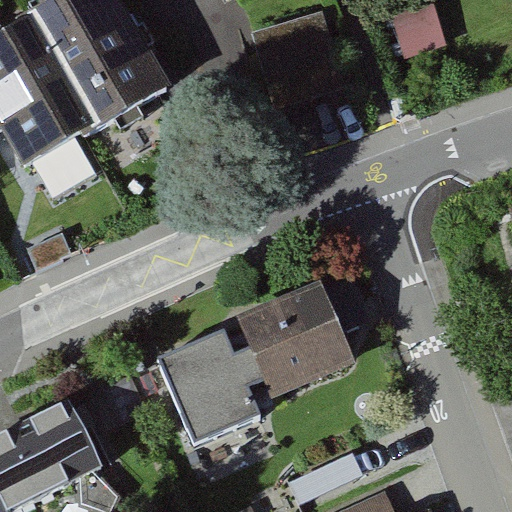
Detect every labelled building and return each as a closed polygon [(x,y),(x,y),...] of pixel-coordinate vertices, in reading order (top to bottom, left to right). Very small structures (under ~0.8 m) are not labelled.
[(124,0),(97,0),(52,25),(115,137),(181,100),(124,0)] [(220,0),(227,11),(244,0),(220,0)] [(438,4),(396,18),(415,73),(457,59),(438,4)] [(327,14),(257,36),(282,110),(351,87),(327,14)] [(42,31),(0,54),(0,119),(34,181),(104,142),(42,31)] [(323,293),(240,328),(272,404),(355,368),(323,293)] [(259,422),(224,340),(163,366),(196,448),(259,422)] [(81,404),(0,442),(0,511),(70,511),(121,488),(81,404)]
